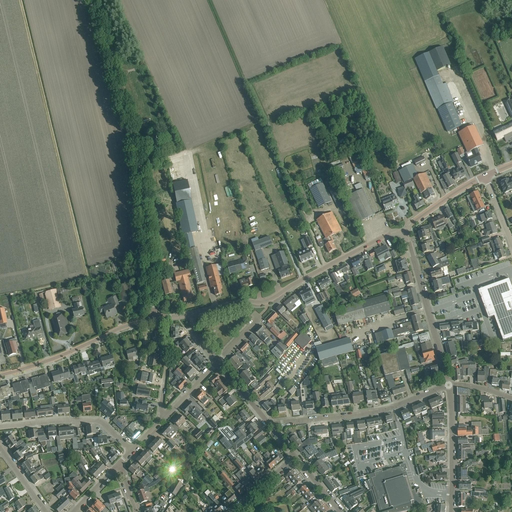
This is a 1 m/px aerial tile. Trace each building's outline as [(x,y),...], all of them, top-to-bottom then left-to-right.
[(443,47),(415,59),(422,77),(452,66),(443,47)] [(422,77),(428,90),(443,85),(437,71),(422,77)] [(438,109),(447,131),(461,125),(452,103),(453,103),(446,83),(443,85),(428,90),(428,91),(436,110),(438,109)] [(511,123),(493,132),(497,140),(504,137),(506,142),(510,140),(510,138),(511,136),(511,123)] [(484,145),(475,126),(459,133),(467,152),(477,148),(484,145)] [(481,156),(477,148),(467,152),(466,153),(468,158),(467,159),(471,167),(476,165),(475,164),(482,161),(479,156),(481,156)] [(462,161),(458,153),(452,155),(456,164),(459,168),(451,172),(455,180),(460,177),(461,178),(465,177),(464,175),(465,175),(462,167),(461,167),(459,163),(462,161)] [(414,161),(416,166),(426,161),(424,156),(414,161)] [(444,159),(440,161),(443,168),(444,170),(448,168),(444,159)] [(328,188),(338,209),(346,205),(336,184),(338,183),(331,168),(322,172),(325,179),(322,181),(326,189),(328,188)] [(452,177),(448,168),(444,170),(443,168),(442,169),(444,173),(441,174),(448,188),(454,185),(451,178),(452,177)] [(413,178),(419,189),(421,194),(423,193),(427,199),(435,195),(432,189),(433,188),(431,184),(425,172),(418,176),(413,178)] [(308,184),(319,207),(328,203),(328,205),(331,204),(330,202),(332,201),(326,189),(322,181),(321,178),(308,184)] [(414,186),(412,179),(403,182),(405,189),(408,188),(414,186)] [(511,180),(510,181),(509,180),(508,179),(500,183),(505,193),(511,189),(511,180)] [(398,191),(399,194),(401,198),(407,195),(405,189),(404,189),(403,186),(398,188),(399,191),(398,191)] [(346,198),(355,218),(358,223),(375,214),(373,210),(364,189),(346,198)] [(485,207),(478,191),(470,195),(477,211),(485,207)] [(381,200),(384,206),(385,210),(395,207),(394,205),(398,203),(395,194),(381,200)] [(420,199),(417,195),(413,197),(415,201),(413,203),(417,210),(425,205),(421,198),(420,199)] [(186,251),(195,248),(192,233),(198,232),(191,200),(177,203),(175,204),(185,250),(186,251)] [(444,211),(446,216),(448,219),(451,218),(454,225),(457,224),(451,212),(449,208),(444,211)] [(332,212),(317,220),(326,239),(332,236),(342,231),(332,212)] [(480,216),(482,222),(492,219),(490,213),(485,214),(480,216)] [(432,220),(434,225),(436,229),(447,224),(443,215),(442,216),(443,216),(437,218),(432,220)] [(483,231),(485,237),(489,235),(497,233),(496,229),(495,229),(493,223),(488,224),(486,225),(487,229),(483,231)] [(426,242),(427,245),(428,244),(435,242),(437,241),(432,229),(430,225),(423,227),(424,228),(421,228),(422,231),(418,232),(420,239),(431,236),(432,239),(426,242)] [(301,263),(313,258),(310,249),(310,250),(309,247),(313,246),(309,236),(303,239),(307,248),(306,248),(307,251),(298,254),(301,263)] [(326,239),(319,243),(321,247),(325,245),(329,253),(336,249),(333,242),(334,241),(332,236),(326,239)] [(270,237),(253,243),(256,251),(273,245),(270,237)] [(500,238),(495,240),(493,241),(495,246),(493,247),(494,252),(503,249),(500,238)] [(428,244),(427,245),(422,246),(424,253),(429,251),(434,250),(434,247),(429,248),(428,244)] [(385,260),(392,257),(388,250),(386,246),(375,251),(377,256),(380,260),(384,258),(385,260)] [(504,250),(499,251),(496,253),(499,260),(506,257),(504,254),(505,254),(504,250)] [(284,251),(271,256),(276,269),(280,268),(280,270),(278,270),(281,278),(290,275),(287,265),(289,265),(284,251)] [(437,265),(439,269),(443,267),(450,265),(447,256),(440,259),(438,261),(436,258),(437,257),(435,253),(427,257),(433,268),(437,265)] [(227,263),(230,275),(250,268),(247,257),(243,258),(227,263)] [(352,269),(354,274),(355,276),(360,274),(359,271),(357,272),(355,268),(361,265),(360,263),(364,261),(362,257),(359,259),(358,259),(351,262),(354,268),(352,269)] [(471,260),(474,269),(480,267),(477,258),(471,260)] [(364,262),(366,267),(367,271),(374,268),(371,260),(364,262)] [(399,273),(408,271),(407,266),(407,264),(406,264),(405,260),(396,262),(397,267),(396,267),(398,273),(399,273)] [(261,273),(265,282),(273,280),(270,273),(273,272),(269,261),(264,263),(267,271),(261,273)] [(222,289),(219,276),(224,275),(221,264),(206,268),(211,288),(213,287),(215,295),(222,294),(220,289),(222,289)] [(347,264),(339,268),(342,274),(343,276),(344,276),(343,274),(350,270),(347,264)] [(384,264),(376,268),(378,273),(386,269),(384,264)] [(439,269),(435,270),(430,271),(432,277),(444,274),(444,271),(443,267),(439,269)] [(331,275),(334,279),(336,284),(340,282),(337,277),(339,276),(340,278),(343,276),(342,274),(339,268),(336,270),(337,272),(335,273),(331,275)] [(181,290),(184,302),(193,299),(192,295),(188,279),(190,278),(188,270),(174,274),(176,282),(178,281),(181,290)] [(410,272),(404,274),(407,285),(414,283),(410,272)] [(240,280),(241,284),(242,289),(248,287),(255,285),(253,276),(248,278),(249,279),(246,281),(245,279),(240,280)] [(328,277),(318,282),(322,289),(332,284),(328,277)] [(440,280),(438,281),(433,282),(436,292),(443,290),(442,285),(446,284),(446,283),(450,282),(449,277),(440,279),(440,280)] [(162,281),(165,295),(172,293),(169,279),(162,281)] [(488,297),(482,299),(489,318),(495,316),(503,340),(511,337),(511,285),(509,279),(504,281),(505,284),(486,291),(488,297)] [(125,309),(134,306),(127,283),(117,286),(122,300),(119,302),(121,309),(124,308),(125,309)] [(338,285),(335,287),(340,296),(343,294),(338,285)] [(310,288),(299,293),(303,301),(308,299),(311,303),(316,301),(310,288)] [(409,298),(417,296),(415,288),(407,290),(407,291),(401,293),(400,290),(389,293),(390,299),(401,296),(402,299),(409,298)] [(44,292),(49,310),(61,307),(57,289),(44,292)] [(326,291),(317,296),(321,302),(321,303),(326,300),(325,298),(329,296),(329,295),(326,291)] [(393,312),(388,294),(361,302),(365,318),(366,320),(393,312)] [(117,314),(114,307),(119,305),(117,301),(115,295),(108,298),(111,304),(103,308),(102,306),(98,308),(100,313),(104,312),(106,317),(113,314),(114,316),(117,314)] [(417,296),(409,298),(411,306),(419,304),(417,296)] [(284,304),(291,312),(292,313),(296,309),(295,308),(297,307),(295,304),(297,302),(292,297),(284,304)] [(365,318),(361,302),(359,303),(357,299),(351,300),(352,304),(351,305),(349,301),(345,303),(346,306),(345,307),(344,303),(343,304),(343,307),(334,309),(339,325),(365,318)] [(321,302),(313,306),(316,311),(325,329),(332,325),(322,304),(321,303),(321,302)] [(72,310),(73,313),(74,318),(84,315),(82,308),(81,308),(79,303),(74,305),(76,309),(72,310)] [(276,310),(280,313),(289,322),(291,319),(283,312),(286,310),(281,305),(276,310)] [(393,309),(394,311),(395,316),(405,313),(403,307),(398,308),(393,309)] [(269,322),(266,325),(271,330),(273,327),(272,326),(275,322),(274,321),(278,316),(274,312),(266,320),(269,322)] [(51,317),(55,332),(56,337),(70,333),(64,313),(59,314),(51,317)] [(309,320),(305,314),(300,317),(304,323),(309,320)] [(402,324),(403,328),(421,323),(419,315),(412,317),(413,321),(402,324)] [(43,333),(41,327),(39,320),(33,322),(35,328),(28,330),(28,329),(22,330),(23,334),(24,333),(26,339),(30,338),(30,339),(33,338),(37,336),(37,335),(43,333)] [(441,331),(452,329),(452,332),(459,335),(460,332),(473,330),(478,330),(477,322),(471,323),(464,324),(463,322),(440,325),(441,331)] [(403,328),(392,331),(394,339),(397,338),(398,338),(398,335),(409,332),(409,330),(415,329),(416,332),(423,330),(421,323),(403,328)] [(297,328),(295,330),(300,334),(306,328),(302,325),(299,329),(297,328)] [(255,332),(264,342),(268,337),(263,332),(265,330),(261,326),(255,332)] [(280,334),(273,327),(271,330),(281,340),(287,334),(283,331),(280,334)] [(171,329),(171,338),(178,338),(180,338),(180,335),(178,335),(178,329),(171,329)] [(391,329),(382,332),(375,334),(377,344),(394,339),(392,331),(391,329)] [(299,349),(301,347),(304,350),(312,341),(303,332),(295,341),(296,342),(294,344),(299,349)] [(295,333),(285,344),(289,347),(298,336),(295,333)] [(424,335),(419,337),(418,333),(412,334),(414,342),(400,346),(400,347),(398,348),(398,350),(395,350),(396,351),(403,349),(405,348),(415,345),(415,346),(430,341),(428,334),(424,335)] [(262,343),(257,337),(253,334),(249,338),(253,342),(255,344),(257,343),(259,345),(257,346),(256,346),(253,349),(257,352),(260,349),(259,348),(260,347),(261,347),(262,346),(263,347),(265,345),(262,342),(262,343)] [(463,336),(448,338),(449,342),(462,340),(463,348),(465,348),(464,342),(463,336)] [(328,344),(323,346),(316,348),(320,361),(354,351),(350,338),(328,344)] [(15,339),(5,342),(6,344),(9,356),(16,354),(15,351),(18,350),(15,339)] [(185,339),(183,341),(181,339),(176,344),(178,346),(179,345),(183,349),(184,349),(187,352),(186,352),(193,347),(189,342),(188,343),(185,339)] [(435,357),(430,341),(415,346),(416,351),(418,351),(419,354),(421,364),(431,361),(436,360),(435,360),(436,359),(435,356),(435,357)] [(242,355),(244,357),(246,358),(249,362),(247,364),(251,369),(255,366),(250,361),(251,360),(246,355),(252,348),(246,342),(239,348),(244,353),(242,355)] [(445,344),(449,357),(453,356),(457,355),(454,342),(445,344)] [(278,360),(283,354),(287,350),(280,343),(271,352),(278,360)] [(149,353),(151,354),(148,366),(156,367),(159,351),(158,351),(159,348),(152,346),(151,350),(149,350),(149,353)] [(126,352),(127,356),(128,360),(133,359),(132,357),(137,356),(137,354),(136,349),(126,352)] [(407,354),(406,353),(404,354),(403,349),(396,351),(401,371),(410,369),(409,364),(407,354)] [(384,371),(385,375),(401,371),(396,351),(379,355),(384,371)] [(184,357),(188,361),(190,359),(189,358),(194,355),(192,352),(187,355),(184,357)] [(243,357),(242,355),(238,352),(236,354),(236,355),(229,361),(232,364),(237,370),(243,365),(242,365),(244,364),(242,362),(241,363),(238,360),(240,359),(241,360),(243,358),(244,360),(246,358),(244,357),(243,357)] [(193,359),(199,367),(202,364),(203,364),(204,363),(205,362),(202,358),(201,359),(198,354),(193,359)] [(99,365),(101,370),(101,373),(105,372),(104,367),(110,366),(111,367),(114,366),(113,361),(112,356),(101,359),(102,364),(99,365)] [(181,360),(188,367),(191,364),(188,361),(184,357),(181,360)] [(460,365),(461,369),(476,368),(475,363),(468,363),(467,359),(458,361),(457,358),(449,360),(451,366),(456,365),(456,366),(459,365),(460,365)] [(123,360),(123,365),(129,365),(129,368),(137,369),(138,367),(138,362),(123,360)] [(86,363),(84,364),(85,369),(87,375),(90,375),(94,373),(93,371),(100,369),(99,366),(98,361),(90,364),(90,362),(86,363)] [(73,367),(75,372),(75,375),(86,371),(83,364),(73,367)] [(247,364),(245,365),(242,368),(245,372),(240,376),(243,380),(244,379),(245,381),(245,382),(248,386),(255,380),(247,370),(250,368),(247,364)] [(184,373),(186,374),(189,378),(195,372),(189,367),(184,373)] [(478,372),(478,377),(478,382),(484,382),(489,382),(489,367),(485,367),(484,372),(478,372)] [(71,380),(73,379),(73,376),(72,373),(69,374),(69,372),(69,371),(68,371),(68,369),(63,370),(63,368),(59,369),(60,371),(55,372),(55,373),(52,374),(52,373),(53,378),(55,382),(70,378),(71,380)] [(173,373),(176,376),(175,377),(175,379),(179,383),(176,386),(180,390),(187,383),(180,377),(184,374),(179,369),(178,368),(173,373)] [(461,369),(454,370),(455,381),(461,381),(461,380),(463,380),(463,376),(466,376),(470,376),(470,374),(476,374),(476,369),(476,368),(461,369)] [(490,376),(493,376),(492,385),(499,386),(500,379),(496,379),(498,370),(491,370),(490,376)] [(139,378),(138,384),(143,385),(145,386),(146,383),(151,384),(153,375),(147,373),(146,379),(139,378)] [(47,375),(39,377),(42,388),(50,386),(52,391),(54,390),(52,382),(49,383),(47,375)] [(259,384),(261,387),(271,377),(269,375),(259,384)] [(390,389),(392,389),(394,395),(406,391),(404,385),(396,387),(394,379),(392,375),(385,377),(386,380),(387,379),(390,389)] [(215,384),(217,387),(214,390),(219,396),(223,393),(227,390),(220,380),(219,379),(216,376),(210,380),(213,384),(214,383),(215,384)] [(33,384),(31,385),(34,397),(37,396),(35,387),(36,387),(37,390),(42,388),(39,377),(31,379),(33,384)] [(508,378),(502,377),(502,381),(504,381),(502,389),(509,390),(510,384),(511,378),(508,378)] [(28,380),(20,382),(23,393),(28,392),(27,390),(29,389),(32,398),(34,397),(31,385),(29,385),(28,380)] [(14,390),(12,390),(15,401),(20,400),(19,396),(17,396),(16,393),(20,392),(20,394),(23,393),(20,382),(12,384),(14,390)] [(252,393),(259,402),(263,399),(272,391),(272,392),(276,389),(270,382),(266,385),(268,388),(261,394),(259,394),(256,390),(252,393)] [(384,390),(381,383),(377,384),(378,388),(379,392),(382,400),(385,399),(385,400),(388,399),(388,398),(389,398),(387,392),(388,392),(388,389),(384,390)] [(137,387),(136,394),(144,396),(149,397),(151,389),(146,388),(146,387),(145,386),(146,386),(138,384),(138,387),(137,387)] [(291,385),(287,390),(292,395),(296,390),(291,385)] [(8,386),(1,388),(4,400),(4,398),(8,397),(8,395),(10,395),(12,402),(15,401),(12,390),(10,391),(8,386)] [(457,388),(457,396),(470,396),(470,390),(457,388)] [(201,389),(195,396),(203,404),(207,400),(203,397),(206,394),(210,398),(212,396),(210,394),(211,394),(207,390),(205,393),(201,389)] [(353,394),(354,399),(354,404),(358,404),(358,401),(364,400),(363,393),(353,394)] [(82,405),(83,407),(83,412),(92,411),(91,406),(90,394),(82,396),(82,402),(86,401),(86,404),(82,405)] [(223,397),(219,400),(219,401),(223,406),(227,403),(231,407),(237,402),(232,396),(226,400),(223,397)] [(306,403),(306,404),(307,409),(315,409),(314,404),(313,396),(310,396),(311,399),(309,399),(309,403),(306,403)] [(441,396),(435,399),(438,406),(444,404),(441,396)] [(466,397),(457,397),(458,413),(469,413),(469,409),(469,404),(466,404),(466,397)] [(482,408),(485,408),(485,409),(493,408),(492,400),(488,400),(488,398),(485,398),(485,397),(481,397),(482,408)] [(136,399),(135,403),(137,403),(136,410),(147,412),(148,405),(145,404),(146,400),(136,399)] [(438,406),(435,399),(429,401),(432,409),(438,406)] [(105,400),(103,402),(100,406),(102,408),(101,410),(109,417),(112,414),(115,411),(112,408),(113,408),(112,407),(114,405),(111,402),(109,404),(105,400)] [(262,406),(268,412),(272,408),(270,406),(272,405),(274,406),(277,404),(273,400),(269,403),(268,401),(266,402),(262,406)] [(195,406),(190,401),(182,409),(186,413),(188,411),(197,419),(203,413),(196,407),(194,408),(193,407),(195,406)] [(292,407),(293,411),(300,410),(300,405),(299,402),(292,403),(292,407)] [(421,405),(418,406),(421,413),(427,411),(426,408),(424,403),(423,402),(420,404),(421,405)] [(55,405),(55,409),(58,409),(58,414),(70,413),(69,405),(58,406),(58,404),(55,404),(55,405)] [(412,408),(414,413),(415,415),(421,413),(418,406),(412,408)] [(24,411),(24,413),(25,418),(35,417),(34,410),(28,411),(28,407),(24,408),(24,411)] [(37,412),(36,412),(37,413),(38,416),(52,415),(52,408),(41,410),(41,409),(37,409),(37,412)] [(1,413),(1,416),(2,421),(10,420),(9,411),(6,411),(6,410),(3,411),(3,413),(1,413)] [(12,412),(12,415),(13,419),(22,418),(22,410),(12,412)] [(238,421),(241,418),(245,422),(246,421),(250,418),(244,410),(238,414),(239,414),(235,417),(238,421)] [(401,413),(403,417),(406,423),(412,421),(414,426),(417,425),(416,425),(416,423),(414,417),(410,418),(411,417),(408,410),(401,413)] [(175,424),(173,426),(178,430),(180,429),(179,427),(182,424),(183,425),(186,421),(179,415),(174,420),(173,419),(171,421),(175,424)] [(385,416),(387,423),(390,422),(392,430),(399,429),(397,422),(394,423),(392,416),(389,416),(389,415),(385,416)] [(117,417),(116,418),(113,421),(122,430),(126,427),(128,424),(121,418),(123,416),(119,416),(118,417),(117,417)] [(421,421),(416,423),(416,425),(422,422),(423,423),(433,419),(433,422),(437,422),(437,425),(440,425),(445,425),(444,416),(438,416),(435,416),(432,416),(426,419),(421,421)] [(382,429),(383,433),(386,432),(385,424),(382,425),(381,418),(374,420),(375,426),(379,426),(379,429),(382,429)] [(218,425),(212,419),(208,422),(215,428),(218,425)] [(376,428),(375,426),(374,420),(373,420),(373,419),(370,419),(370,421),(367,421),(368,428),(371,427),(372,428),(372,429),(376,428)] [(254,422),(251,425),(249,423),(246,426),(252,434),(258,430),(255,426),(256,425),(254,422)] [(360,432),(366,431),(366,429),(365,422),(358,423),(359,430),(360,429),(360,432)] [(124,431),(134,441),(141,434),(137,431),(134,428),(135,426),(132,423),(128,426),(127,427),(124,431)] [(167,434),(167,435),(170,438),(178,430),(173,426),(170,423),(168,425),(168,424),(160,433),(164,436),(164,437),(167,434)] [(354,435),(355,444),(358,444),(357,433),(357,432),(354,432),(354,429),(353,423),(347,424),(348,429),(346,430),(346,435),(354,435)] [(458,428),(458,436),(460,436),(479,435),(489,435),(489,429),(482,430),(482,428),(482,423),(472,423),(472,428),(468,428),(468,431),(467,431),(467,428),(466,428),(466,425),(459,425),(459,428),(458,428)] [(342,425),(332,426),(332,431),(333,435),(333,437),(337,437),(337,434),(338,434),(342,434),(342,431),(342,430),(342,425)] [(240,429),(235,433),(229,426),(221,428),(218,429),(236,451),(252,437),(253,437),(249,432),(246,434),(241,429),(240,429)] [(312,432),(309,432),(309,439),(316,438),(316,435),(327,434),(327,426),(315,427),(315,431),(312,432)] [(83,432),(87,431),(87,435),(91,435),(96,434),(95,427),(83,428),(83,432)] [(48,429),(48,434),(49,440),(52,439),(52,437),(56,436),(56,433),(55,428),(48,429)] [(74,444),(78,444),(77,438),(74,438),(73,428),(65,429),(67,439),(74,439),(74,444)] [(207,432),(205,434),(208,438),(215,432),(211,428),(206,432),(207,432)] [(65,429),(58,429),(59,434),(59,437),(60,440),(62,440),(67,439),(65,429)] [(193,435),(198,440),(203,434),(199,429),(193,435)] [(29,431),(30,439),(38,438),(39,442),(46,441),(45,434),(43,434),(43,430),(37,431),(37,430),(29,431)] [(253,437),(252,437),(255,440),(263,433),(260,431),(253,437)] [(424,442),(422,432),(418,433),(420,442),(417,443),(418,447),(422,446),(427,444),(426,441),(424,442)] [(9,437),(4,440),(8,445),(7,445),(9,448),(10,448),(10,449),(14,446),(16,449),(24,443),(21,440),(17,443),(11,436),(10,433),(8,435),(9,437)] [(298,448),(300,450),(303,447),(308,446),(306,442),(305,441),(301,443),(295,435),(290,439),(297,448),(298,448)] [(266,440),(263,436),(257,441),(260,445),(266,440)] [(107,444),(106,437),(94,438),(94,439),(92,439),(92,442),(94,442),(95,447),(99,446),(99,445),(107,444)] [(165,443),(159,437),(158,439),(157,438),(148,448),(149,448),(145,452),(144,451),(135,460),(136,461),(133,465),(128,470),(133,475),(135,473),(137,474),(140,471),(136,468),(139,464),(141,465),(145,461),(148,463),(152,459),(151,458),(153,455),(150,453),(151,451),(153,453),(162,443),(163,445),(165,443)] [(167,443),(172,449),(176,446),(170,440),(167,443)] [(46,441),(46,447),(47,453),(57,451),(56,448),(53,449),(50,450),(49,441),(46,441)] [(446,448),(445,442),(435,445),(434,442),(428,444),(427,444),(422,446),(423,449),(428,448),(430,454),(437,452),(436,450),(446,448)] [(33,446),(32,443),(25,444),(24,443),(17,448),(19,451),(13,455),(18,461),(24,457),(21,454),(25,451),(29,449),(27,447),(33,446)] [(302,452),(303,451),(309,459),(314,454),(315,455),(316,454),(318,457),(319,456),(323,453),(321,450),(318,452),(313,445),(309,447),(306,449),(304,447),(308,446),(303,447),(300,450),(302,452)] [(100,459),(100,458),(106,464),(109,462),(108,461),(109,461),(111,463),(119,455),(116,451),(113,448),(109,452),(111,454),(107,458),(104,454),(101,446),(99,446),(95,447),(92,447),(100,459)] [(97,461),(100,459),(92,447),(83,448),(84,450),(87,450),(87,451),(90,451),(97,461)] [(76,455),(79,459),(83,466),(86,464),(82,457),(81,457),(78,452),(76,449),(74,450),(76,455)] [(256,454),(251,449),(250,450),(255,456),(260,462),(262,465),(264,463),(260,457),(260,456),(258,453),(256,454)] [(469,451),(469,449),(466,449),(466,450),(463,450),(463,451),(462,451),(462,452),(458,452),(458,460),(465,460),(465,456),(469,456),(469,452),(470,452),(470,451),(469,451)] [(38,454),(37,450),(35,451),(31,452),(31,453),(25,456),(26,459),(33,457),(39,454),(38,454)] [(335,450),(324,455),(321,456),(323,459),(325,458),(329,457),(330,459),(338,455),(336,450),(335,450)] [(437,455),(430,456),(430,460),(433,460),(433,463),(437,463),(437,462),(446,462),(445,451),(437,452),(437,455)] [(270,457),(269,457),(275,465),(283,458),(278,452),(272,458),(270,457)] [(269,460),(266,463),(270,469),(275,465),(269,457),(266,454),(263,456),(267,460),(268,459),(269,460)] [(230,458),(241,470),(244,468),(237,460),(235,458),(231,456),(230,458)] [(21,465),(28,476),(30,475),(31,477),(42,469),(42,466),(37,470),(36,469),(35,470),(33,467),(31,468),(29,465),(32,464),(29,459),(21,465)] [(325,464),(321,459),(314,465),(322,475),(332,467),(328,462),(325,464)] [(471,481),(473,481),(473,479),(473,478),(471,478),(467,475),(467,468),(472,465),(472,466),(477,465),(476,459),(471,460),(464,463),(464,468),(458,468),(458,480),(464,480),(470,480),(470,481),(471,481)] [(95,464),(93,466),(101,474),(105,468),(102,465),(100,463),(97,466),(95,464)] [(81,464),(77,466),(84,476),(87,474),(81,464)] [(251,476),(255,482),(260,478),(251,467),(249,465),(247,467),(250,471),(248,473),(251,476)] [(376,477),(372,478),(373,483),(374,487),(376,487),(380,500),(378,500),(381,511),(403,511),(405,511),(409,511),(424,507),(423,503),(421,493),(422,493),(421,491),(417,488),(414,489),(415,490),(411,491),(405,470),(407,469),(407,467),(402,465),(400,465),(400,467),(383,472),(383,470),(374,473),(376,477)] [(90,473),(92,475),(96,478),(101,474),(93,466),(91,468),(93,470),(90,473)] [(252,466),(251,467),(260,478),(265,474),(260,468),(257,471),(252,466)] [(430,473),(430,474),(430,476),(433,476),(433,480),(440,480),(440,481),(443,481),(443,480),(447,480),(447,473),(445,473),(445,469),(440,469),(439,469),(439,472),(430,473)] [(236,475),(240,480),(243,478),(247,482),(249,480),(241,470),(236,475)] [(289,477),(292,480),(297,476),(293,470),(285,477),(287,479),(289,477)] [(227,484),(230,487),(232,486),(240,495),(245,491),(239,484),(236,486),(234,484),(233,485),(223,473),(220,476),(225,482),(227,484)] [(30,478),(35,484),(39,482),(44,478),(41,475),(38,477),(36,474),(30,478)] [(77,488),(78,489),(82,493),(91,484),(87,479),(84,482),(81,484),(75,478),(72,476),(70,477),(71,482),(77,488)] [(297,476),(292,480),(296,486),(302,481),(297,476)] [(52,480),(53,486),(63,483),(61,477),(52,480)] [(333,482),(329,477),(324,481),(333,492),(338,488),(341,486),(336,480),(333,482)] [(170,492),(175,495),(184,481),(178,478),(170,492)] [(156,485),(160,482),(158,479),(154,482),(143,488),(144,489),(137,492),(141,503),(147,501),(144,493),(149,491),(148,489),(156,485)] [(237,481),(239,484),(245,491),(250,487),(245,481),(241,484),(238,480),(237,481)] [(373,490),(370,480),(365,482),(367,484),(365,485),(368,492),(372,490),(373,490)] [(55,490),(58,492),(55,495),(57,498),(65,491),(62,488),(63,487),(61,485),(55,490)] [(339,492),(340,495),(358,489),(357,485),(339,492)] [(0,496),(1,497),(4,495),(6,498),(7,497),(9,501),(14,498),(8,487),(6,488),(5,486),(0,488),(0,496)] [(288,496),(289,496),(289,495),(294,491),(297,489),(296,486),(286,494),(288,496)] [(302,493),(304,495),(310,491),(305,486),(301,489),(300,490),(298,492),(300,494),(302,493)] [(69,494),(71,496),(75,500),(80,495),(71,487),(69,489),(72,492),(69,494)] [(343,501),(347,505),(354,499),(363,495),(363,494),(364,493),(363,489),(354,493),(353,492),(349,493),(350,495),(343,501)] [(216,500),(214,497),(208,490),(204,493),(207,496),(208,496),(213,502),(214,501),(217,504),(219,502),(216,500)] [(229,491),(224,495),(225,496),(231,503),(236,499),(233,495),(231,492),(229,491)] [(310,491),(304,495),(309,501),(310,500),(314,497),(310,491)] [(123,504),(119,493),(113,495),(116,503),(118,507),(121,506),(120,505),(123,504)] [(466,502),(471,502),(471,498),(470,498),(470,495),(466,495),(466,494),(459,494),(459,503),(466,503),(466,502)] [(111,511),(115,510),(114,507),(113,504),(116,503),(113,495),(108,497),(109,502),(104,504),(111,511)] [(222,502),(223,503),(226,507),(231,503),(225,496),(224,496),(225,498),(222,502)] [(61,501),(57,504),(54,507),(57,511),(60,511),(70,503),(65,498),(61,502),(61,501)] [(21,499),(17,502),(15,503),(17,507),(16,508),(18,511),(25,506),(23,503),(24,502),(21,499)] [(354,499),(347,505),(350,510),(358,504),(354,499)] [(98,501),(95,504),(103,511),(107,511),(109,511),(101,504),(98,501)] [(312,505),(317,511),(322,507),(318,501),(312,505)] [(9,505),(7,502),(0,506),(0,508),(2,511),(9,505)]
